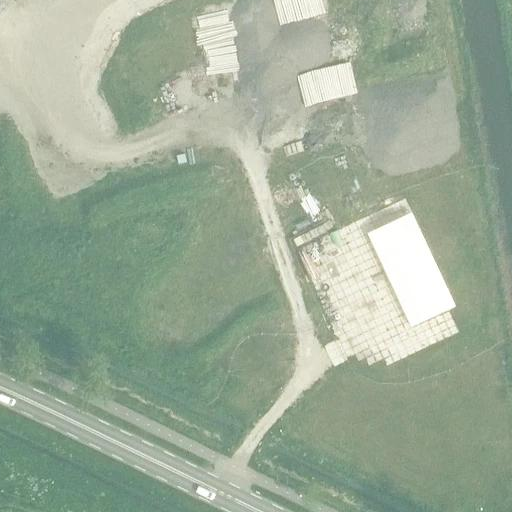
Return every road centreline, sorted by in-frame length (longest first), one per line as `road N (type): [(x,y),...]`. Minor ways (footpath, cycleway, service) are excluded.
road 1 (primary): [(167,336),(140,213),(98,129),(69,42)]
road 2 (primary): [(33,64),(103,225),(167,336)]
road 3 (primary): [(260,511),(0,389)]
road 4 (primary): [(336,511),(247,430),(167,336)]
